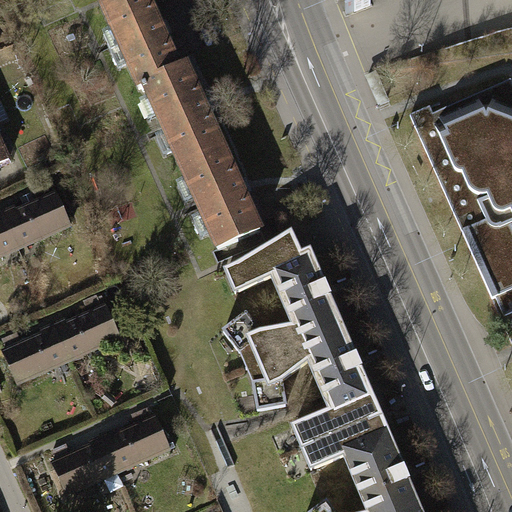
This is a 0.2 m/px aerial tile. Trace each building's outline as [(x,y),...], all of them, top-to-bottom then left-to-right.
[(107,0),(104,2),(141,86),(147,84),(187,66),(157,0),(107,0)] [(147,84),(184,168),(229,148),(192,64),(187,66),(147,84)] [(432,101),(412,113),(491,300),(495,298),(503,317),(511,313),(511,81),(511,77),(435,110),(432,101)] [(0,159),(12,154),(0,126),(0,159)] [(184,168),(221,253),(266,233),(229,148),(184,168)] [(74,224),(56,183),(36,192),(39,201),(21,209),(19,206),(6,211),(22,247),(74,224)] [(0,257),(22,247),(6,211),(0,214),(0,257)] [(246,366),(347,323),(315,249),(305,253),(293,231),(229,270),(239,291),(275,277),(294,323),(263,325),(250,310),(223,334),(237,353),(246,366)] [(125,338),(107,297),(87,306),(90,314),(72,322),(70,319),(57,325),(73,361),(125,338)] [(304,447),(385,414),(347,323),(246,366),(253,382),(258,412),(290,408),(287,378),(311,364),(331,412),(296,426),(304,447)] [(73,361),(57,325),(43,331),(45,334),(24,343),(20,335),(3,343),(7,352),(21,384),(73,361)] [(174,447),(156,406),(135,415),(139,424),(120,432),(119,429),(106,435),(122,470),(174,447)] [(425,511),(385,414),(304,447),(312,466),(348,451),(373,511),(367,511),(341,511),(327,497),(311,511),(425,511)] [(122,470),(106,435),(92,440),(93,444),(73,453),(69,445),(52,453),(70,493),(122,470)]
